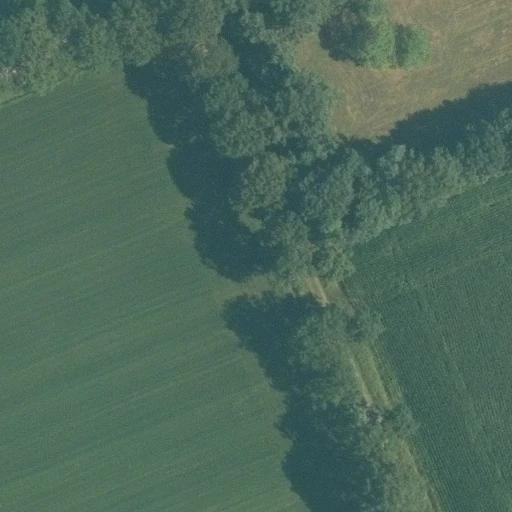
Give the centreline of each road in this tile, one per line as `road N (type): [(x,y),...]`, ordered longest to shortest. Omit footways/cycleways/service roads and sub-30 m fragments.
road 1 (track): [(198,0),(408,511)]
road 2 (unclassified): [(174,0),(0,72)]
